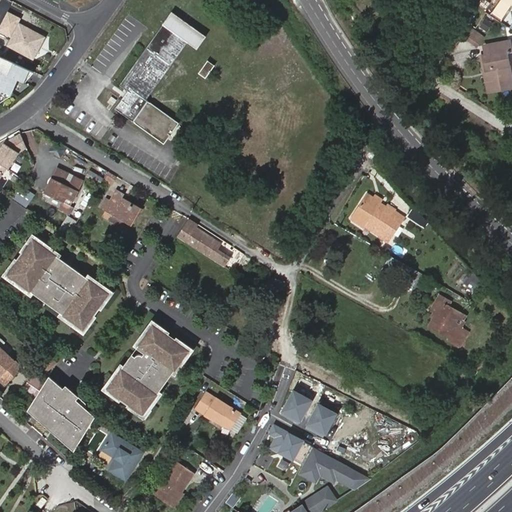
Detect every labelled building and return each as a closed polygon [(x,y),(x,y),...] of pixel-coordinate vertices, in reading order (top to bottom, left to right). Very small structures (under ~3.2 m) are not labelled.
[(206,39),(173,14),(164,26),(187,43),(198,51),(206,39)] [(478,27),(487,31),(491,22),(482,18),(478,27)] [(35,49),(41,36),(20,25),(9,46),(33,59),(38,50),(35,49)] [(187,43),(164,26),(120,86),(128,91),(115,109),(162,141),(165,143),(168,139),(178,126),(179,123),(176,121),(148,102),(146,100),(187,43)] [(471,29),(463,39),(475,47),(483,37),(471,29)] [(44,38),(41,36),(35,49),(38,50),(44,38)] [(491,74),(495,90),(511,86),(511,84),(505,51),(510,50),(508,42),(485,47),(486,55),(485,55),(487,69),(492,68),(493,73),(491,74)] [(488,91),(495,90),(491,74),(493,73),(492,68),(487,69),(485,55),(481,56),(488,91)] [(0,95),(2,93),(10,96),(17,80),(33,72),(0,57),(0,95)] [(199,74),(205,78),(214,66),(207,62),(199,74)] [(112,105),(116,100),(110,96),(106,102),(112,105)] [(0,154),(1,155),(0,156),(0,163),(8,168),(10,170),(20,153),(28,148),(22,134),(5,143),(0,150),(0,154)] [(90,170),(86,177),(100,186),(104,178),(90,170)] [(64,203),(72,188),(66,185),(70,177),(56,171),(53,178),(54,180),(52,185),(50,184),(45,194),(64,203)] [(77,191),(72,188),(64,203),(70,206),(77,191)] [(118,190),(111,202),(118,206),(122,200),(123,197),(125,195),(118,190)] [(382,230),(379,234),(388,240),(399,220),(378,207),(380,203),(367,195),(352,219),(366,227),(369,222),(382,230)] [(118,206),(111,202),(107,199),(101,208),(113,215),(109,220),(120,227),(124,221),(131,226),(141,208),(127,199),(125,202),(122,200),(118,206)] [(66,215),(58,228),(65,232),(73,219),(66,215)] [(188,219),(177,237),(185,243),(224,267),(230,256),(217,248),(221,243),(195,227),(197,224),(188,219)] [(366,227),(379,234),(382,230),(369,222),(366,227)] [(16,260),(6,274),(29,290),(32,286),(34,287),(38,290),(35,294),(50,305),(52,301),(65,311),(63,314),(83,328),(92,315),(90,313),(97,304),(99,306),(108,292),(88,278),(87,280),(53,256),(55,254),(32,238),(22,251),(24,253),(18,262),(16,260)] [(380,270),(414,285),(420,271),(386,257),(380,270)] [(470,272),(462,283),(472,291),(480,280),(470,272)] [(285,281),(269,277),(265,292),(280,297),(285,281)] [(379,287),(374,296),(383,301),(388,291),(379,287)] [(442,305),(444,301),(439,298),(431,312),(437,316),(431,329),(450,340),(458,315),(447,308),(442,305)] [(167,335),(154,326),(140,345),(146,350),(147,351),(143,355),(139,352),(126,371),(122,369),(108,389),(121,398),(123,396),(132,403),(130,405),(143,415),(158,395),(155,393),(172,369),(175,371),(189,351),(176,342),(175,344),(166,337),(167,335)] [(0,347),(0,374),(2,376),(0,377),(0,380),(6,386),(18,374),(10,367),(15,361),(0,347)] [(47,370),(57,361),(47,350),(38,359),(47,370)] [(30,374),(23,384),(32,390),(38,380),(30,374)] [(49,376),(27,410),(74,451),(80,441),(96,416),(49,376)] [(310,401),(293,391),(281,413),(298,423),(310,401)] [(215,419),(231,428),(240,414),(206,393),(196,410),(214,421),(215,419)] [(318,405),(306,427),(323,436),(335,414),(318,405)] [(229,431),(231,428),(215,419),(214,421),(229,431)] [(311,446),(273,426),(269,433),(277,438),(271,448),(301,464),(311,446)] [(144,453),(115,434),(104,451),(121,461),(113,473),(127,481),(144,453)] [(312,447),(298,474),(312,482),(318,471),(334,479),(336,475),(358,487),(370,479),(312,447)] [(182,492),(184,493),(196,475),(178,463),(157,495),(172,506),(182,492)] [(329,487),(300,505),(301,507),(330,489),(329,487)] [(300,505),(288,511),(321,511),(338,501),(330,489),(301,507),(300,505)] [(224,503),(231,507),(239,496),(232,491),(224,503)] [(185,494),(184,493),(182,492),(172,506),(176,508),(185,494)]
